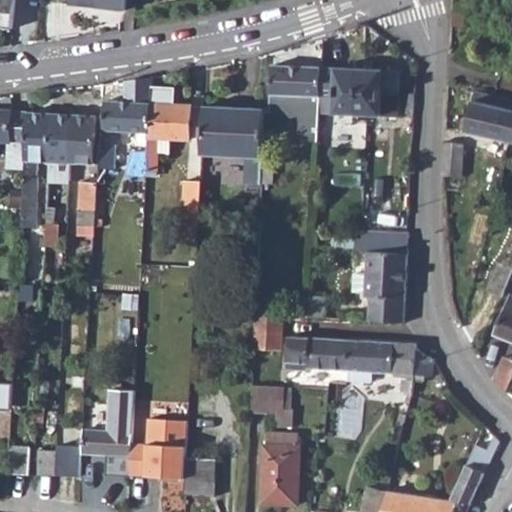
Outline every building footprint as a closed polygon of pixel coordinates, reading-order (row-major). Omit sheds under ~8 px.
[(0,0),(0,26),(12,28),(15,0),(0,0)] [(98,0),(98,6),(124,10),(125,0),(98,0)] [(320,112),(322,66),(274,64),(272,93),(295,95),(307,95),(306,116),(312,116),(311,122),(319,123),(320,112)] [(360,68),(322,66),(320,112),(357,115),(360,68)] [(357,115),(398,117),(400,71),(360,68),(357,115)] [(126,81),(127,100),(108,99),(106,129),(152,131),(154,86),(154,76),(126,81)] [(149,171),(159,171),(162,137),(190,139),(192,105),(177,103),(177,87),(154,86),(152,131),(149,171)] [(416,111),(417,95),(408,94),(407,110),(416,111)] [(511,99),(495,95),(492,105),(490,104),(488,114),(474,111),(469,131),(510,141),(511,133),(511,99)] [(203,154),(248,158),(247,184),(261,184),(265,109),(205,105),(203,154)] [(27,169),(29,111),(0,109),(0,141),(12,142),(10,168),(27,169)] [(24,228),(37,228),(38,214),(33,213),(33,206),(37,207),(39,160),(50,160),(53,112),(29,111),(27,169),(24,228)] [(50,160),(71,161),(73,113),(53,112),(50,160)] [(71,161),(96,162),(99,115),(73,113),(71,161)] [(100,184),(107,184),(108,168),(117,168),(118,144),(108,143),(109,138),(102,138),(100,176),(100,184)] [(446,142),(444,175),(463,176),(465,144),(446,142)] [(97,227),(98,219),(99,199),(100,184),(100,176),(92,176),(92,182),(82,182),(80,225),(97,227)] [(48,222),(58,223),(58,209),(66,209),(66,181),(50,180),(48,222)] [(200,212),(201,191),(202,182),(186,181),(184,212),(200,212)] [(99,199),(107,200),(107,184),(100,184),(99,199)] [(47,235),(60,236),(61,223),(58,223),(48,222),(47,235)] [(369,244),(369,253),(408,255),(409,244),(369,242),(369,244)] [(406,308),(406,301),(408,255),(369,253),(368,277),(355,277),(354,295),(367,295),(367,300),(370,300),(370,322),(405,325),(406,308)] [(493,291),(505,296),(511,278),(511,266),(504,264),(493,291)] [(309,297),(308,318),(324,319),(325,297),(309,297)] [(511,298),(498,333),(511,339),(511,298)] [(252,349),(265,350),(280,351),(282,317),(254,315),(252,349)] [(347,372),(349,340),(289,337),(287,363),(302,364),(302,369),(347,372)] [(347,372),(408,375),(407,379),(402,379),(400,391),(411,394),(414,380),(417,349),(417,347),(415,344),(349,340),(347,372)] [(252,362),(264,363),(265,350),(252,349),(252,362)] [(414,380),(424,381),(424,376),(432,377),(433,361),(417,349),(414,380)] [(511,371),(501,366),(497,380),(509,393),(511,386),(511,371)] [(0,383),(0,407),(12,409),(14,384),(0,383)] [(249,413),(281,415),(283,390),(250,388),(249,413)] [(85,454),(134,457),(138,392),(114,391),(112,433),(87,431),(85,454)] [(265,506),(300,507),(302,449),(299,448),(299,436),(268,435),(268,447),(266,447),(265,506)] [(474,446),(449,502),(457,504),(471,506),(485,474),(494,454),(499,442),(493,437),(486,451),(474,446)] [(10,474),(30,475),(31,452),(11,451),(10,474)] [(58,475),(59,452),(43,451),(42,474),(58,475)] [(84,484),(85,456),(66,455),(64,483),(84,484)] [(186,492),(216,494),(218,456),(188,455),(186,492)] [(383,511),(386,493),(366,489),(362,511),(383,511)] [(454,511),(457,504),(449,502),(386,493),(383,511),(454,511)]
